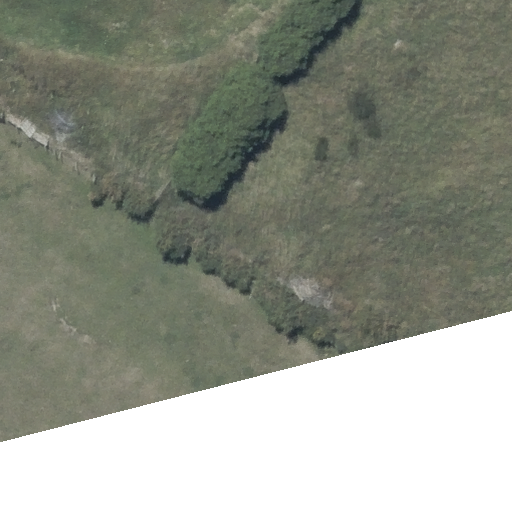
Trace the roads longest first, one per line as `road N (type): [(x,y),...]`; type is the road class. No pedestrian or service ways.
road 1 (unknown): [(130,0),(0,170)]
road 2 (unknown): [(367,0),(511,95)]
